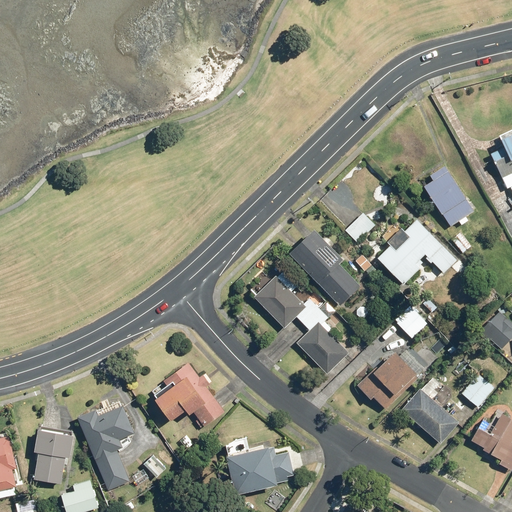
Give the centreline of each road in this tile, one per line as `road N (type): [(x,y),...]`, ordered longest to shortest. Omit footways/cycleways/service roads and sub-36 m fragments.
road 1 (residential): [(511,39),(415,64),(180,288)]
road 2 (residential): [(180,288),(257,376),(350,444)]
road 3 (residential): [(180,288),(94,342),(0,377)]
road 4 (residential): [(350,444),(457,503)]
